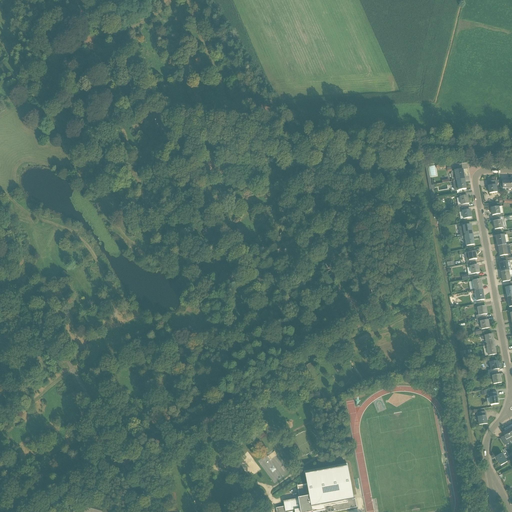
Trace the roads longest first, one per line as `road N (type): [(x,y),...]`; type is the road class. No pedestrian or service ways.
road 1 (track): [(485,454),(474,457),(416,149)]
road 2 (residential): [(511,170),(474,177),(511,396)]
